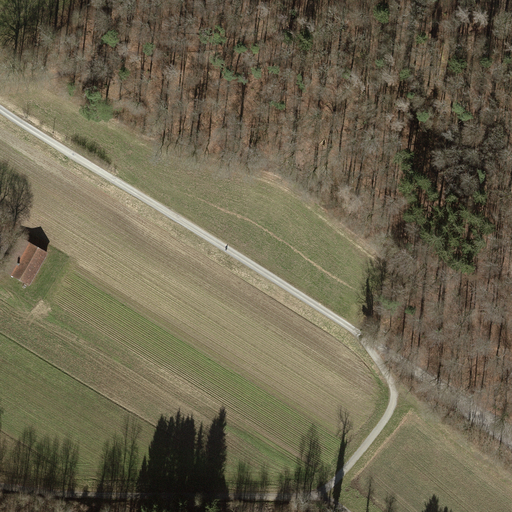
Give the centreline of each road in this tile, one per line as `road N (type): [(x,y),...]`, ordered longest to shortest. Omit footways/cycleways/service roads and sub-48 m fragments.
road 1 (track): [(0,107),(511,432)]
road 2 (track): [(89,49),(151,51),(314,20),(511,21)]
road 3 (track): [(360,336),(395,395),(511,482)]
